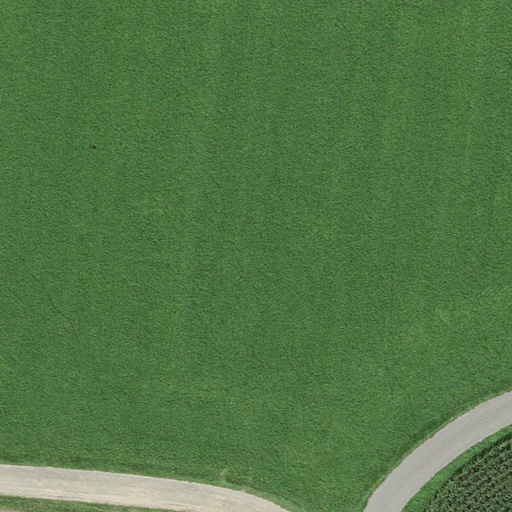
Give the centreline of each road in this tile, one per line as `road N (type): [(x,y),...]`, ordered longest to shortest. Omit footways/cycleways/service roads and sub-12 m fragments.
road 1 (track): [(0,482),(209,502),(233,511)]
road 2 (track): [(511,408),(429,456),(383,511)]
